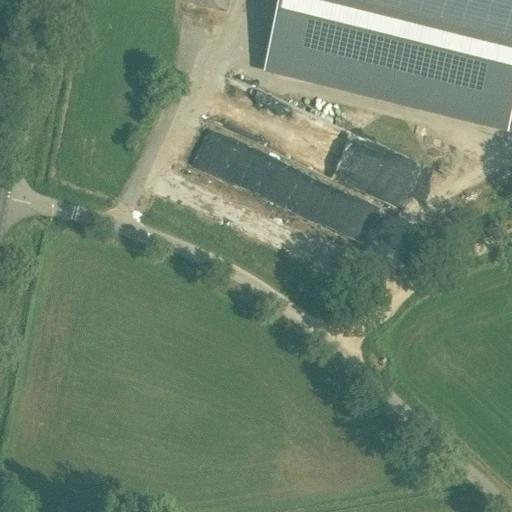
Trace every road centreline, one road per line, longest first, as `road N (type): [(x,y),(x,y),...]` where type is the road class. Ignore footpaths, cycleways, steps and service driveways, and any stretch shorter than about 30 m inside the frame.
road 1 (unclassified): [(511,506),(349,352),(234,272),(137,230),(0,193)]
road 2 (track): [(349,352),(412,284),(450,257),(511,234)]
road 3 (primary): [(0,182),(31,0)]
